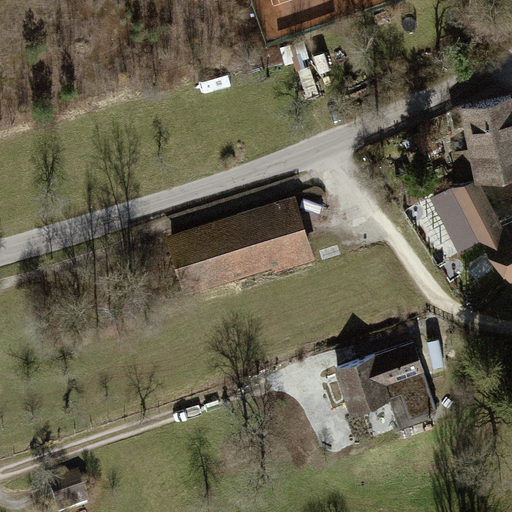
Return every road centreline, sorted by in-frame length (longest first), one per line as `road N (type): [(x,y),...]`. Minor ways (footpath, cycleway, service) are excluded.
road 1 (unclassified): [(0,249),(319,151),(511,60)]
road 2 (track): [(319,151),(438,300),(478,328),(511,329)]
road 3 (track): [(0,475),(144,427)]
